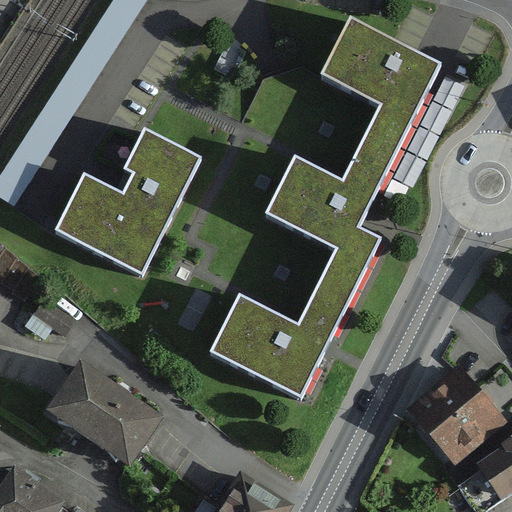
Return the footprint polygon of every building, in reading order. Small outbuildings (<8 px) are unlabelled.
[(0,195),(18,207),(143,0),(110,0),(0,182),(0,195)] [(377,197),(440,74),(346,26),(316,83),(376,113),(342,179),(377,197)] [(460,104),(465,82),(445,78),(441,100),(460,104)] [(132,181),(121,202),(80,180),(50,237),(91,258),(142,284),(202,168),(141,137),(121,175),(132,181)] [(357,236),(377,197),(342,179),(339,187),(291,162),(262,219),(331,255),(293,331),(328,349),(380,247),(357,236)] [(65,338),(75,322),(44,301),(33,317),(65,338)] [(204,357),(299,405),(328,349),(293,331),(233,301),(204,357)] [(74,368),(40,420),(121,474),(156,421),(74,368)] [(500,427),(460,379),(415,416),(455,464),(500,427)] [(475,511),(491,511),(511,497),(511,440),(475,466),(480,473),(459,488),(475,511)] [(0,511),(54,511),(57,509),(10,475),(0,488),(0,511)] [(212,511),(285,511),(288,508),(235,476),(212,511)]
